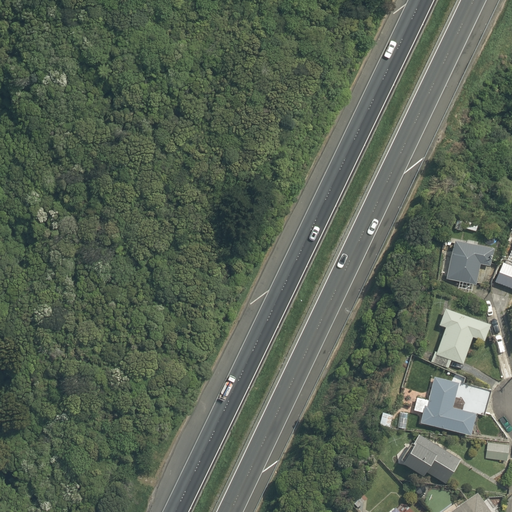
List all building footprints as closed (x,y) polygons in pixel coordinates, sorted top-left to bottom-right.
[(476,232),(478,225),(466,222),(464,229),(476,232)] [(503,241),(496,240),(494,247),(501,249),(503,241)] [(490,267),(494,250),(456,242),(455,247),(453,246),(446,280),(476,286),(480,265),(490,267)] [(500,282),(511,285),(511,266),(505,265),(500,282)] [(472,338),(484,342),(490,325),(445,309),(439,326),(445,328),(437,353),(435,352),(431,362),(448,368),(451,361),(463,365),(472,338)] [(471,434),(475,414),(484,416),(491,391),(463,384),(465,378),(455,374),(452,382),(434,377),(428,401),(417,398),(414,410),(423,413),(420,423),(471,434)] [(390,427),(393,415),(383,412),(380,425),(390,427)] [(396,413),(394,428),(414,431),(416,416),(396,413)] [(446,484),(461,459),(419,434),(413,443),(412,443),(401,460),(404,461),(403,463),(423,475),(426,471),(446,484)] [(507,461),(509,445),(487,442),(485,459),(507,461)] [(491,511),(477,492),(450,511),(491,511)]
